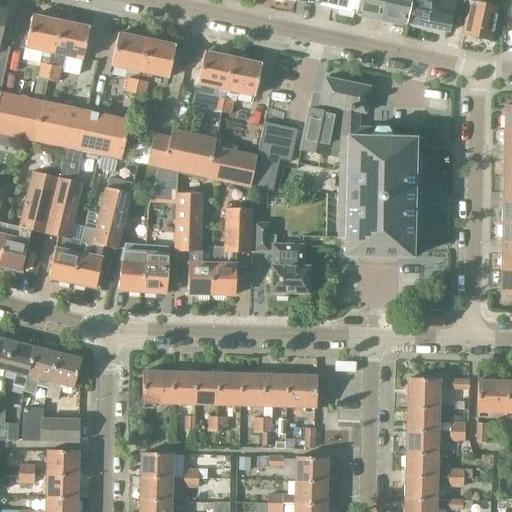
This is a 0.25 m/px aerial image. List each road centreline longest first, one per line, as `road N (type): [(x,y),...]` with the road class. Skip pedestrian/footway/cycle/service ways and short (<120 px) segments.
road 1 (residential): [(479,69),(152,0)]
road 2 (residential): [(466,338),(479,69)]
road 3 (residential): [(109,328),(370,334)]
road 4 (residential): [(109,328),(104,511)]
road 5 (residential): [(367,511),(370,334)]
